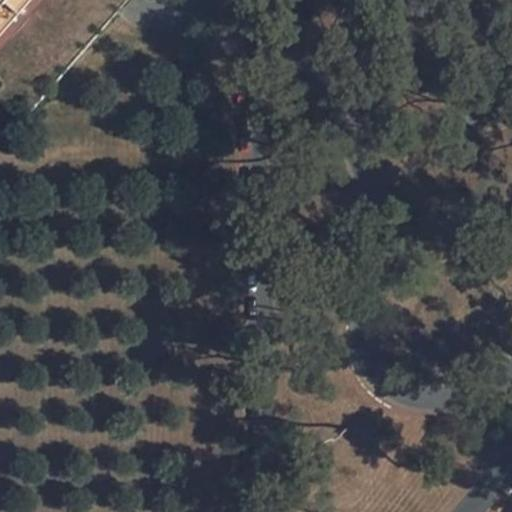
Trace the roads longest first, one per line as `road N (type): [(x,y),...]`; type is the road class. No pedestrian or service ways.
road 1 (residential): [(254,0),(319,75),(366,192),(363,351),(377,383),(411,399),(457,398),(511,371)]
road 2 (residential): [(261,511),(259,200),(241,93),(243,0)]
